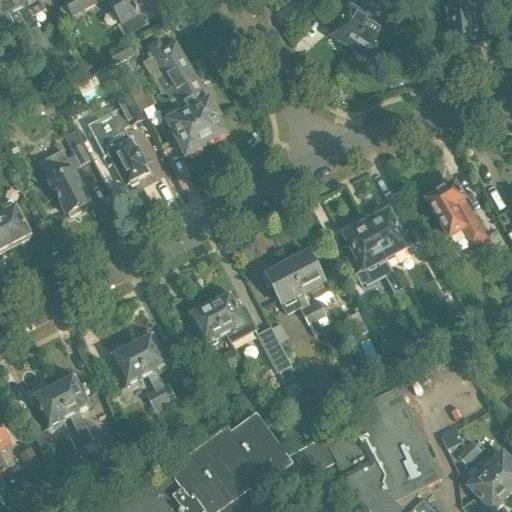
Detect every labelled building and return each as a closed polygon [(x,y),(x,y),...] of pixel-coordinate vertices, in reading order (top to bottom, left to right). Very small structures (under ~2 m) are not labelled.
[(0,0),(0,32),(0,33),(9,36),(18,32),(24,44),(32,40),(19,14),(10,0),(0,0)] [(10,0),(19,14),(32,40),(41,35),(28,10),(39,4),(37,0),(10,0)] [(104,0),(70,0),(64,3),(72,19),(106,1),(104,0)] [(116,0),(107,5),(127,38),(144,27),(137,16),(146,10),(148,9),(148,7),(149,3),(147,0),(116,0)] [(374,0),(372,3),(380,8),(385,0),(374,0)] [(392,0),(385,0),(380,8),(388,13),(395,1),(392,0)] [(450,44),(454,43),(456,44),(458,45),(465,44),(468,42),(477,41),(473,9),(473,8),(489,7),(487,0),(455,0),(456,4),(448,5),(445,5),(449,31),(450,44)] [(349,10),(334,37),(334,39),(335,42),(334,44),(344,49),(345,48),(353,53),(371,23),(377,13),(369,9),(355,1),(352,7),(350,11),(349,10)] [(395,1),(388,13),(398,28),(407,23),(395,1)] [(371,23),(353,53),(356,54),(356,57),(363,61),(366,60),(372,63),(377,62),(379,62),(381,58),(385,60),(391,48),(397,38),(371,23)] [(41,35),(32,40),(43,61),(52,56),(53,56),(41,35)] [(154,58),(143,65),(160,93),(165,90),(166,91),(173,87),(177,94),(195,83),(174,47),(165,52),(159,43),(149,49),(154,58)] [(110,54),(116,67),(135,57),(129,45),(110,54)] [(165,90),(160,93),(162,95),(165,96),(166,95),(171,103),(179,99),(183,105),(189,114),(190,113),(207,146),(208,146),(209,145),(225,137),(216,121),(218,120),(195,83),(177,94),(173,87),(166,91),(165,90)] [(139,86),(128,92),(129,96),(139,115),(157,106),(152,97),(145,95),(139,86)] [(123,117),(108,125),(121,149),(109,156),(126,188),(129,187),(129,188),(130,189),(140,184),(139,182),(147,177),(145,173),(143,169),(144,169),(145,168),(137,154),(135,155),(130,145),(124,133),(143,123),(139,115),(129,96),(115,104),(119,111),(123,117)] [(179,99),(171,103),(175,110),(183,105),(179,99)] [(171,123),(168,125),(186,160),(200,152),(203,151),(202,149),(207,146),(190,113),(189,114),(171,123)] [(14,137),(16,133),(14,129),(10,127),(5,128),(4,132),(6,137),(10,138),(14,137)] [(41,166),(39,167),(44,177),(49,186),(56,200),(66,218),(68,216),(70,221),(83,214),(81,210),(82,209),(90,205),(73,173),(90,163),(75,134),(65,139),(75,158),(68,162),(63,154),(54,159),(41,166)] [(440,196),(427,203),(449,240),(461,232),(471,248),(472,248),(485,240),(465,208),(453,188),(450,190),(448,186),(438,192),(440,196)] [(0,204),(0,229),(10,249),(20,244),(23,245),(30,241),(31,238),(21,218),(15,208),(5,214),(0,204)] [(372,224),(366,227),(386,266),(388,265),(395,261),(393,258),(402,253),(415,247),(411,239),(406,230),(401,233),(398,235),(390,221),(387,215),(384,217),(380,216),(373,219),(372,224)] [(346,237),(344,238),(354,258),(347,262),(346,262),(355,279),(357,278),(362,288),(366,286),(368,289),(386,280),(386,281),(388,280),(394,277),(388,265),(386,266),(366,227),(359,230),(355,229),(347,233),(346,237)] [(0,256),(2,256),(3,253),(10,249),(0,229),(0,256)] [(294,263),(286,267),(302,297),(309,294),(314,302),(328,295),(324,286),(308,256),(305,258),(303,254),(293,260),(294,263)] [(511,278),(511,277),(511,256),(503,262),(511,278)] [(269,277),(266,278),(279,305),(287,318),(299,312),(301,310),(307,307),(302,297),(286,267),(276,273),(274,270),(267,273),(269,277)] [(403,273),(395,276),(403,291),(410,288),(403,273)] [(388,280),(386,281),(394,296),(403,291),(395,276),(394,277),(388,280)] [(216,305),(209,309),(224,339),(226,338),(231,347),(258,332),(245,307),(237,311),(237,310),(230,297),(227,299),(223,298),(217,301),(216,305)] [(318,303),(309,308),(318,324),(321,330),(329,325),(326,320),(318,303)] [(309,308),(300,313),(309,329),(314,339),(315,339),(323,334),(321,330),(318,324),(309,308)] [(191,318),(188,320),(195,333),(203,350),(224,339),(209,309),(202,312),(198,311),(192,314),(191,318)] [(368,334),(358,315),(346,321),(356,340),(368,334)] [(271,330),(256,338),(277,377),(280,375),(283,381),(295,374),(292,369),(271,330)] [(138,346),(131,350),(147,380),(148,379),(155,393),(154,393),(162,409),(176,402),(168,386),(165,387),(158,374),(168,368),(152,339),(149,340),(145,339),(139,343),(138,346)] [(382,353),(395,376),(421,362),(409,339),(382,353)] [(113,359),(110,361),(126,391),(147,380),(131,350),(124,354),(120,352),(114,356),(113,359)] [(224,355),(233,373),(242,368),(233,351),(224,355)] [(175,363),(187,385),(197,379),(186,358),(175,363)] [(60,387),(53,391),(69,420),(70,420),(77,433),(86,448),(94,444),(79,415),(90,409),(74,379),(71,381),(68,380),(61,384),(60,387)] [(322,442),(289,461),(297,479),(308,482),(336,467),(346,485),(352,497),(360,511),(440,511),(432,504),(434,503),(431,497),(427,490),(441,483),(394,386),(390,387),(385,390),(379,392),(380,394),(383,399),(356,412),(356,413),(348,417),(350,421),(334,430),(320,438),(322,442)] [(36,400),(32,402),(48,432),(69,420),(53,391),(46,394),(43,393),(37,397),(36,400)] [(154,393),(146,397),(154,413),(162,409),(154,393)] [(141,497),(112,511),(261,511),(253,496),(283,475),(297,479),(289,461),(287,462),(255,419),(229,437),(226,433),(222,436),(166,476),(168,478),(155,489),(150,492),(141,497)] [(314,420),(299,428),(307,442),(322,434),(314,420)] [(0,481),(1,483),(7,479),(2,469),(6,467),(0,456),(0,454),(12,448),(0,426),(0,481)] [(54,453),(44,433),(34,437),(45,458),(54,453)] [(77,433),(69,438),(77,454),(86,450),(86,448),(77,433)] [(465,451),(474,461),(481,454),(472,444),(465,451)] [(32,450),(19,457),(30,475),(42,469),(32,450)] [(467,468),(474,461),(465,451),(457,459),(467,468)] [(511,465),(502,456),(486,472),(510,497),(511,494),(511,465)] [(486,472),(468,490),(475,497),(478,500),(479,501),(486,509),(489,511),(498,511),(502,508),(502,505),(510,497),(486,472)] [(469,506),(461,511),(483,511),(486,509),(479,501),(478,500),(469,506)]
